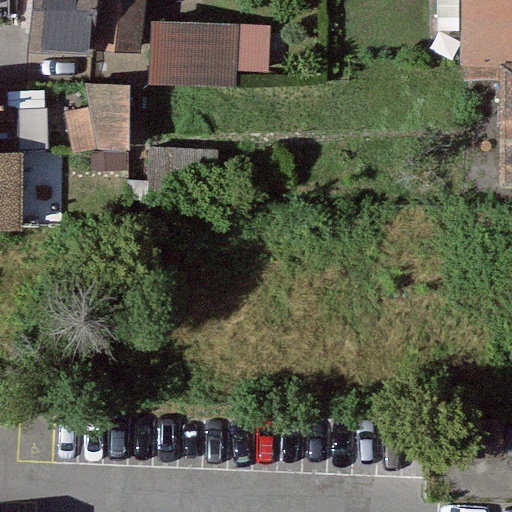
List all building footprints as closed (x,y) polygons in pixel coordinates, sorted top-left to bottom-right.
[(29,0),(25,46),(92,52),(94,45),(139,51),(143,0),(29,0)] [(511,0),(465,0),(465,62),(511,61),(511,0)] [(268,71),(271,26),(155,18),(151,82),(234,87),(235,69),(268,71)] [(511,61),(465,62),(465,78),(503,78),(503,185),(511,184),(511,61)] [(89,108),(65,111),(74,152),(93,146),(128,147),(127,83),(87,82),(89,108)] [(0,149),(12,150),(13,108),(5,106),(4,91),(3,84),(0,83),(0,149)] [(43,89),(4,91),(5,106),(13,108),(12,150),(22,150),(45,150),(43,89)] [(217,193),(218,150),(150,147),(149,191),(217,193)] [(12,150),(0,149),(0,227),(22,228),(22,150),(12,150)] [(503,455),(504,420),(454,418),(453,454),(503,455)]
